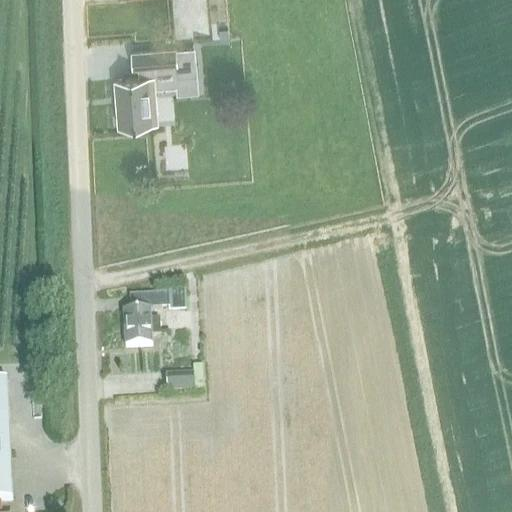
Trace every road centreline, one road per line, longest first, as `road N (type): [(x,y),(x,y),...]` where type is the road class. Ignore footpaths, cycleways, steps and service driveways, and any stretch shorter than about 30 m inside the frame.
road 1 (unclassified): [(94,511),(74,0)]
road 2 (track): [(85,286),(379,220),(398,225)]
